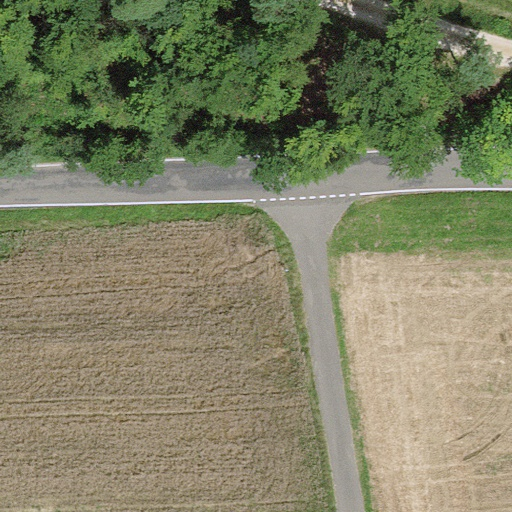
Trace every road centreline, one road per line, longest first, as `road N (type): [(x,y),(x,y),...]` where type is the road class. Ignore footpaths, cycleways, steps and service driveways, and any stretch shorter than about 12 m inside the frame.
road 1 (tertiary): [(0,182),(511,168)]
road 2 (track): [(306,172),(311,268),(347,511)]
road 3 (track): [(323,0),(511,56)]
